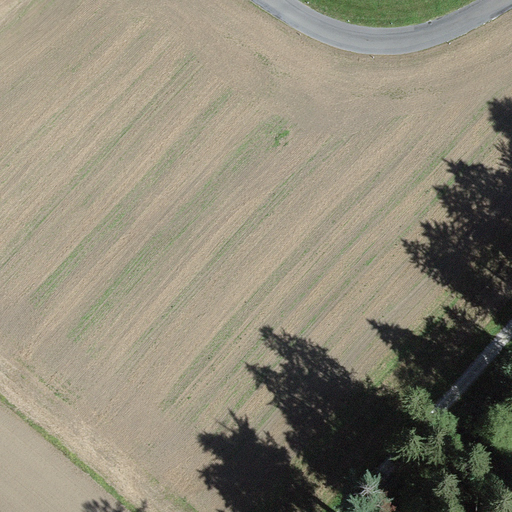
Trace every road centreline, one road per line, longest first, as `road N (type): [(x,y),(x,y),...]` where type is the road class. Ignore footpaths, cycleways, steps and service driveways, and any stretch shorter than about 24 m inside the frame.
road 1 (tertiary): [(503,0),(395,41),(352,38),(275,0)]
road 2 (track): [(511,341),(350,511)]
